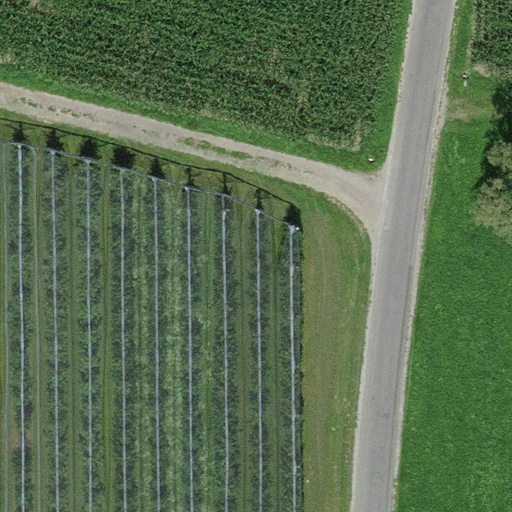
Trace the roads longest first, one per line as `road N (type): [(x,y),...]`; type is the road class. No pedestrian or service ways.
road 1 (unclassified): [(442,0),(409,206),(378,511)]
road 2 (track): [(0,99),(312,173),(409,206)]
